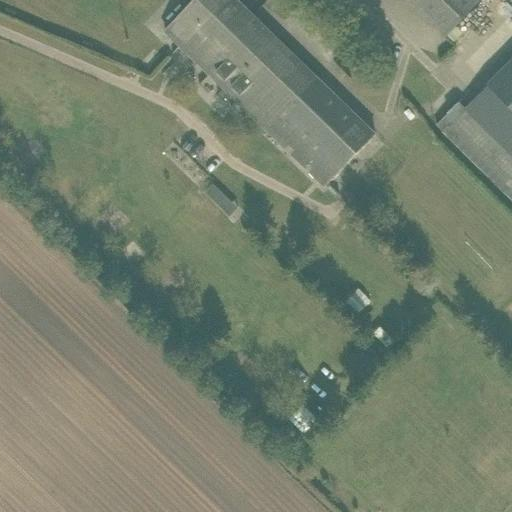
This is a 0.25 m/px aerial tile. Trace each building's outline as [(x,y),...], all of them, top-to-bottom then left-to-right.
[(237,0),(195,0),(165,31),(325,188),(375,135),(237,0)] [(511,0),(407,0),(445,37),(480,0),(510,0),(511,1),(511,0)] [(460,103),(437,127),(443,133),(506,195),(511,188),(511,61),(466,109),(460,103)] [(69,174),(53,192),(69,206),(85,188),(69,174)] [(214,181),(205,191),(232,216),(241,206),(214,181)] [(229,233),(215,245),(228,260),(242,248),(229,233)] [(298,287),(285,303),(296,312),(309,296),(298,287)]
